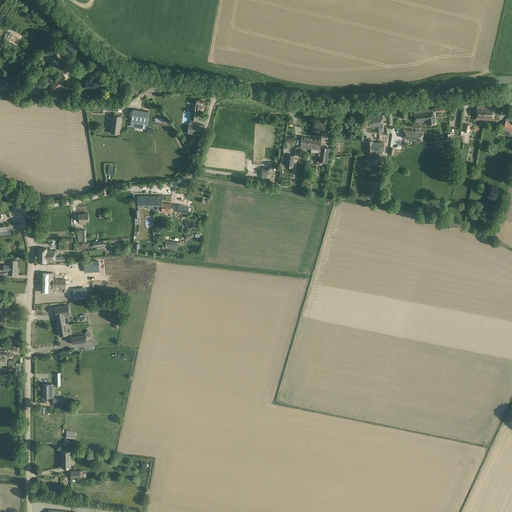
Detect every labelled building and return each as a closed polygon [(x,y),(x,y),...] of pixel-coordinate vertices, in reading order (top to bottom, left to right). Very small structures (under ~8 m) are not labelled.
[(80,47),(69,36),(63,43),(66,46),(66,47),(67,48),(67,47),(73,53),(80,47)] [(76,67),(60,51),(54,57),(70,73),(76,67)] [(68,79),(63,74),(50,87),(55,92),(64,83),(63,82),(65,80),(65,81),(68,79)] [(205,101),(196,99),(196,104),(193,103),(190,123),(189,123),(187,133),(194,134),(196,124),(196,120),(198,109),(204,110),(204,105),(205,105),(205,101)] [(484,113),(484,106),(476,106),(476,119),(483,119),(483,115),(482,115),(482,113),(484,113)] [(492,106),(484,106),(484,113),(482,113),(482,115),(483,115),(483,119),(492,120),(492,106)] [(148,111),(133,109),(130,126),(146,128),(148,111)] [(423,110),(425,122),(427,122),(427,124),(434,124),(432,109),(423,110)] [(415,123),(425,122),(423,110),(413,112),(415,123)] [(121,116),(113,115),(110,133),(119,134),(121,116)] [(377,119),(377,115),(367,116),(368,128),(374,128),(374,127),(379,127),(379,122),(378,122),(378,119),(377,119)] [(502,134),(511,137),(511,122),(506,121),(502,134)] [(470,125),(463,124),(460,136),(463,136),(464,135),(468,135),(470,125)] [(423,134),(403,129),(401,137),(422,142),(423,134)] [(300,147),(311,149),(312,145),(313,138),(301,136),(300,144),(300,147)] [(312,145),(311,149),(319,150),(318,156),(320,156),(319,162),(326,163),(328,148),(320,147),(321,139),(313,138),(312,145)] [(294,156),(287,154),(285,166),(293,167),(294,156)] [(153,208),(153,206),(153,196),(137,196),(137,201),(137,205),(148,206),(148,208),(153,208)] [(162,196),(153,196),(153,206),(157,206),(157,210),(162,210),(162,212),(171,212),(171,209),(171,204),(162,203),(162,196)] [(189,206),(178,204),(177,212),(187,214),(189,206)] [(89,221),(88,213),(78,215),(79,222),(81,222),(81,224),(86,224),(86,221),(89,221)] [(86,242),(86,230),(78,230),(78,242),(86,242)] [(194,236),(191,230),(184,233),(187,240),(194,236)] [(179,242),(165,240),(165,241),(163,240),(162,248),(176,250),(178,250),(179,242)] [(38,248),(38,262),(43,262),(47,263),(47,261),(55,261),(55,256),(55,251),(47,251),(47,248),(38,248)] [(17,260),(10,260),(9,265),(4,265),(3,271),(9,272),(9,274),(17,275),(17,269),(16,269),(17,260)] [(98,261),(84,261),(84,268),(89,268),(89,272),(98,271),(98,268),(99,268),(98,261)] [(53,273),(41,273),(41,292),(53,292),(53,288),(51,288),(51,283),(52,283),(52,287),(65,287),(65,290),(71,290),(72,283),(66,283),(66,279),(53,279),(53,273)] [(87,298),(87,291),(73,292),(74,299),(87,298)] [(0,305),(11,306),(11,293),(0,293),(0,305)] [(57,321),(65,320),(64,314),(70,313),(68,305),(59,306),(54,307),(56,316),(57,321)] [(68,334),(65,320),(57,321),(59,335),(64,335),(68,334)] [(72,344),(86,342),(85,335),(71,337),(72,344)] [(53,397),(53,384),(44,384),(44,387),(42,387),(42,394),(44,393),(44,397),(53,397)] [(62,398),(53,398),(53,407),(62,407),(62,403),(66,403),(66,398),(62,398)] [(70,467),(70,451),(61,451),(61,467),(70,467)]
